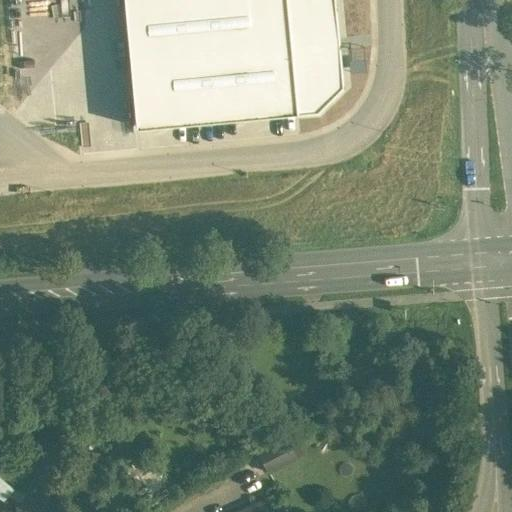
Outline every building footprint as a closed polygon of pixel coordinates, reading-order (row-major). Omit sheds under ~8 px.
[(334,0),(123,0),(135,126),(317,109),(343,84),(334,0)] [(239,379),(229,391),(245,404),(255,391),(239,379)] [(283,434),(256,448),(269,471),(295,457),(283,434)] [(15,486),(0,474),(0,497),(4,500),(15,486)] [(268,511),(263,500),(238,511),(268,511)]
